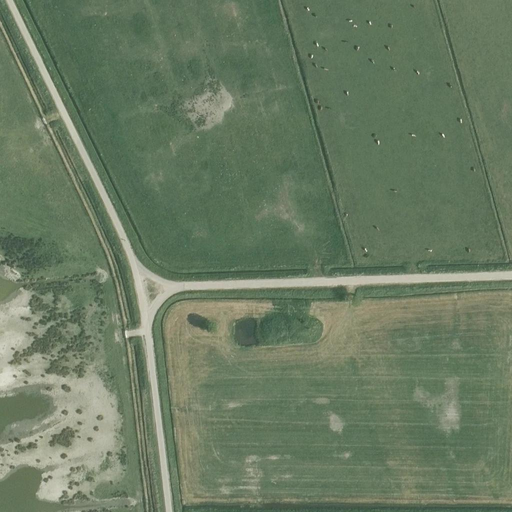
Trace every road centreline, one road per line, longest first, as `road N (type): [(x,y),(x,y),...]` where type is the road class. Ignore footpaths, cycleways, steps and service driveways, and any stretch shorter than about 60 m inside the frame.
road 1 (unclassified): [(176,286),(511,280)]
road 2 (unclassified): [(131,260),(8,0)]
road 3 (unclassified): [(168,511),(145,319)]
